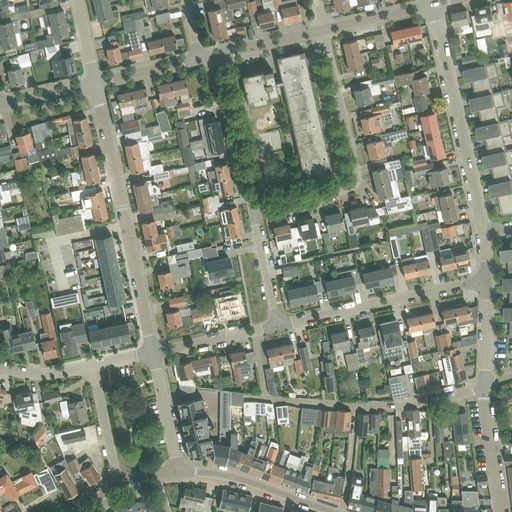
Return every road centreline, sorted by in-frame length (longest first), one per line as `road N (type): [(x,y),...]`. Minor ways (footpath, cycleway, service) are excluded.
road 1 (residential): [(153,351),(94,82)]
road 2 (residential): [(251,209),(355,182),(323,30)]
road 3 (residential): [(482,231),(431,5)]
road 4 (unclassified): [(265,398),(411,405),(484,387)]
road 5 (residential): [(276,326),(485,280)]
road 6 (residential): [(334,511),(232,478),(180,471)]
road 7 (residential): [(217,54),(251,209)]
road 8 (residential): [(500,511),(484,387)]
road 9 (residential): [(180,471),(153,351)]
road 10 (residential): [(92,366),(116,486)]
